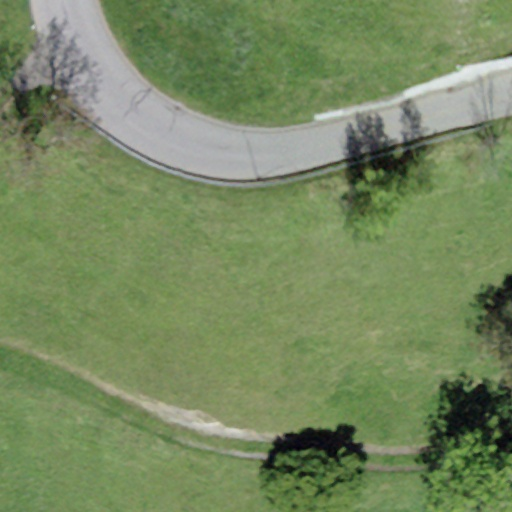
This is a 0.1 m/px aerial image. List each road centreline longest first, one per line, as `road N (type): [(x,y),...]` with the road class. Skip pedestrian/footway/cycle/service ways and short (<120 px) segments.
road 1 (unclassified): [(66,0),(81,79),(141,124),(203,140),(318,143),(511,91)]
road 2 (track): [(0,370),(218,455),(338,465),(511,450)]
